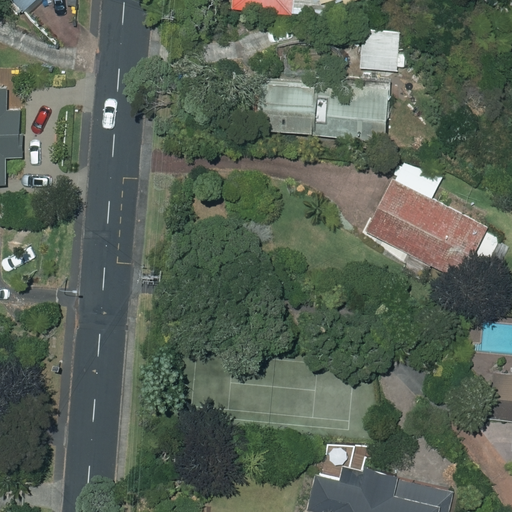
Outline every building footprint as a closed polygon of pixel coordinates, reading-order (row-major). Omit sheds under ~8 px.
[(16,0),(27,10),(36,0),(16,0)] [(231,0),(231,9),(290,14),(290,9),(324,12),(352,1),(353,4),(361,0),(231,0)] [(358,34),(356,68),(394,70),(394,65),(402,66),(403,52),(395,51),(396,37),(358,34)] [(269,132),(389,140),(393,84),(322,79),(322,74),(273,71),(269,132)] [(0,183),(8,183),(8,158),(24,158),(25,133),(22,133),(22,109),(7,109),(7,87),(0,86),(0,183)] [(490,226),(432,196),(441,179),(402,159),(366,229),(462,279),(490,226)] [(511,374),(491,372),(488,420),(511,422),(511,451),(511,452),(511,451),(511,374)] [(448,511),(454,492),(399,479),(399,476),(364,469),(363,473),(342,468),(340,481),(316,475),(307,511),(448,511)]
